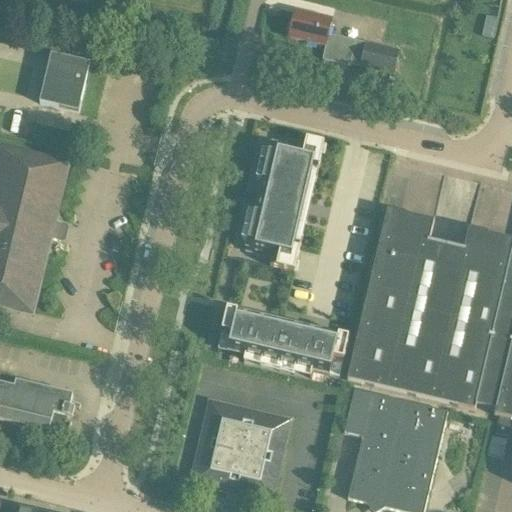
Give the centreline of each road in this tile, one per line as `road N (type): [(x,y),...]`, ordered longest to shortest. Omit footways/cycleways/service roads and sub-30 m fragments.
road 1 (unclassified): [(102,505),(191,111),(208,96),(234,94)]
road 2 (residential): [(234,94),(481,154),(496,141),(511,79)]
